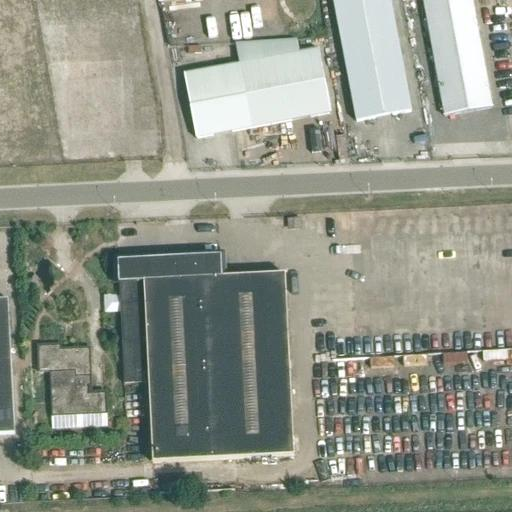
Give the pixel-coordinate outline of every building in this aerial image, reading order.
[(332,0),(356,123),(411,113),(389,0),(332,0)] [(402,0),(403,2),(414,0),(422,0),(444,118),(492,109),(471,0),(402,0)] [(295,56),(292,42),(235,45),(239,67),(184,77),(196,140),(330,115),(318,52),(295,56)] [(148,386),(152,466),(295,459),(285,277),(226,280),(225,255),(114,261),(115,286),(120,285),(125,387),(148,386)] [(0,437),(15,436),(8,302),(0,302),(0,437)] [(60,353),(60,348),(39,349),(39,375),(50,375),(52,419),(106,417),(105,396),(91,396),(89,352),(60,353)]
